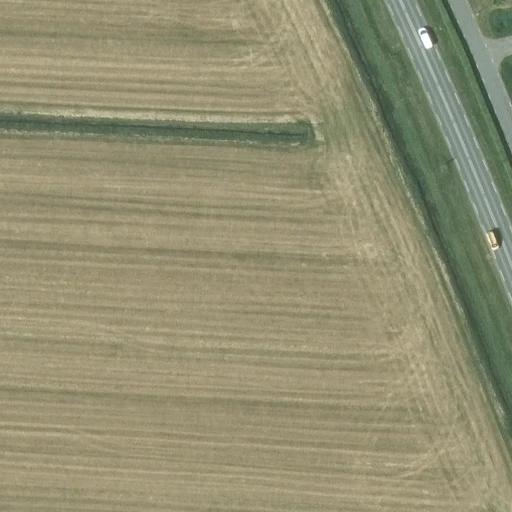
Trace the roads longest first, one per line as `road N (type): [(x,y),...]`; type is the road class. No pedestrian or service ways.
road 1 (primary): [(511,267),(399,0)]
road 2 (unclassified): [(511,134),(456,0)]
